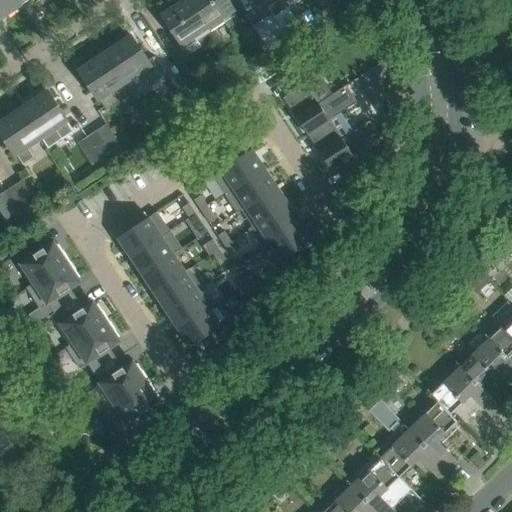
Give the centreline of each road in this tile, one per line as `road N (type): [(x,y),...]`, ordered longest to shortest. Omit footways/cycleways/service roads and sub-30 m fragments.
road 1 (residential): [(222,435),(196,410),(94,255),(91,238),(248,128),(281,135),(335,216)]
road 2 (unclassified): [(245,414),(281,393),(371,306),(415,250),(436,209),(455,113)]
road 3 (unclassified): [(423,112),(390,231),(349,289),(263,380),(245,414)]
road 4 (residential): [(0,78),(117,0)]
